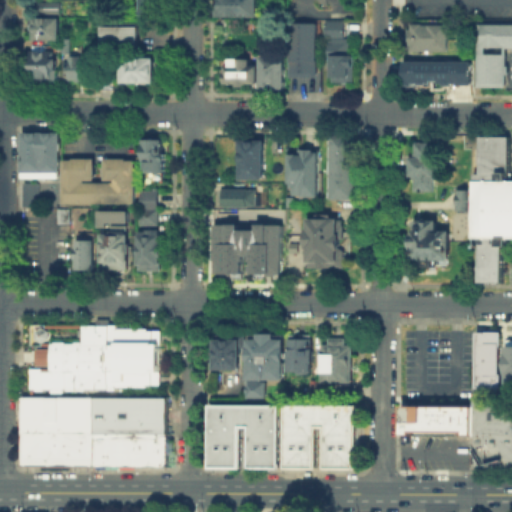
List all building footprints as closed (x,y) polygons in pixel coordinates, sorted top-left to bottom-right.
[(142,10),(142,0),(165,0),(165,10),(142,10)] [(221,18),(221,0),(259,0),(259,18),(221,18)] [(36,16),(37,4),(62,4),(61,16),(36,16)] [(479,46),(479,22),(511,22),(511,46),(507,46),(506,85),(479,85),(479,46)] [(34,40),(34,23),(62,23),(62,41),(34,40)] [(345,24),(345,39),(351,39),(351,59),(354,59),(354,81),(333,80),(333,44),(334,44),(334,39),(329,38),(329,23),(345,24)] [(293,26),(319,26),(319,78),(293,78),(293,26)] [(411,26),(450,26),(450,53),(410,53),(411,26)] [(104,52),(104,27),(140,27),(140,52),(104,52)] [(33,81),(34,50),(58,51),(58,81),(33,81)] [(93,60),(93,83),(73,83),(73,54),(83,54),(83,60),(93,60)] [(263,88),(264,60),(287,60),(287,88),(263,88)] [(125,85),(125,61),(158,61),(158,85),(125,85)] [(228,83),(228,61),(259,61),(259,83),(228,83)] [(406,85),(406,63),(473,63),(473,85),(406,85)] [(21,131),(59,131),(59,176),(21,176),(21,131)] [(511,237),(507,237),(473,237),(474,172),(481,172),(481,135),(508,135),(508,180),(511,180),(511,237)] [(143,175),(143,138),(163,138),(162,175),(143,175)] [(263,138),(263,177),(239,177),(239,138),(263,138)] [(359,138),(358,200),(330,199),(330,138),(359,138)] [(419,151),(419,142),(438,142),(438,181),(433,181),(432,193),(413,193),(413,150),(419,151)] [(322,148),(323,195),(295,195),(295,186),(292,186),(292,152),(307,152),(307,148),(322,148)] [(82,177),(82,182),(114,182),(114,177),(103,177),(104,159),(132,159),(132,201),(64,200),(64,158),(94,158),(94,177),(82,177)] [(22,181),(38,181),(38,205),(22,205),(22,181)] [(260,188),(260,204),(222,204),(222,187),(260,188)] [(140,189),(157,189),(158,208),(140,208),(140,189)] [(456,210),(470,210),(470,189),(456,189),(456,210)] [(447,213),(447,191),(461,191),(461,213),(447,213)] [(157,209),(157,223),(139,223),(139,209),(157,209)] [(341,216),(341,251),(345,251),(345,268),(306,268),(306,216),(341,216)] [(105,237),(110,237),(110,227),(99,227),(99,217),(112,217),(112,226),(130,226),(129,272),(105,271),(105,237)] [(213,223),(281,223),(281,272),(213,273),(213,223)] [(441,223),(441,232),(454,232),(454,262),(416,262),(417,223),(441,223)] [(160,269),(138,269),(138,228),(160,228),(160,269)] [(473,237),(507,237),(507,246),(501,246),(501,280),(480,280),(480,244),(473,243),(473,237)] [(95,245),(95,270),(80,270),(80,245),(95,245)] [(31,323),(48,323),(48,340),(81,340),(81,323),(95,323),(95,317),(108,317),(108,323),(117,323),(117,327),(160,327),(160,384),(118,384),(118,391),(31,390),(31,367),(50,367),(50,364),(38,364),(38,347),(50,347),(50,344),(31,344),(31,323)] [(247,332),(284,332),(283,379),(260,378),(260,380),(265,380),(265,397),(246,397),(247,332)] [(493,335),(493,351),(484,351),(484,335),(493,335)] [(218,370),(218,337),(242,337),(242,370),(218,370)] [(292,372),(292,339),(314,339),(314,372),(292,372)] [(325,381),(325,346),(332,346),(332,340),(350,340),(350,352),(354,352),(354,385),(325,385),(325,393),(315,392),(315,381),(325,381)] [(23,431),(23,395),(95,396),(95,432),(23,431)] [(95,432),(95,396),(167,396),(167,432),(95,432)] [(471,467),(511,467),(511,398),(472,398),(471,410),(456,410),(456,438),(472,438),(471,467)] [(210,403),(280,403),(280,467),(249,467),(249,426),(241,426),(241,467),(209,467),(210,403)] [(287,404),(356,404),(356,468),(325,468),(325,426),(317,426),(317,468),(287,467),(287,404)] [(23,431),(23,464),(95,464),(95,432),(23,431)] [(95,432),(95,464),(167,465),(167,432),(95,432)]
